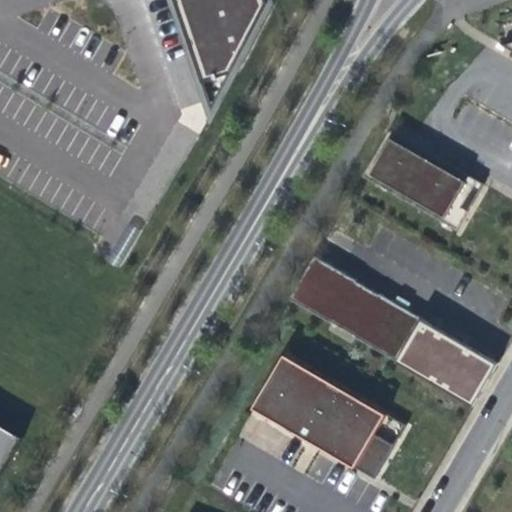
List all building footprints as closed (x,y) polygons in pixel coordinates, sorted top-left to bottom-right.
[(274,0),(179,0),(215,111),(276,3),(274,0)] [(511,41),(502,45),(511,51),(511,41)] [(478,180),(390,129),(363,175),(457,230),(468,211),(462,207),(478,180)] [(476,198),(484,184),(478,180),(462,207),(468,211),(476,198)] [(106,245),(127,245),(127,223),(105,223),(106,245)] [(290,298),(332,322),(333,322),(356,335),(356,336),(397,361),(410,339),(423,318),(380,293),(380,294),(357,281),(357,280),(315,255),(290,298)] [(254,408),(263,413),(295,359),(286,354),(254,408)] [(295,359),(263,413),(375,479),(389,454),(406,425),(295,359)] [(0,426),(0,462),(15,434),(0,426)]
